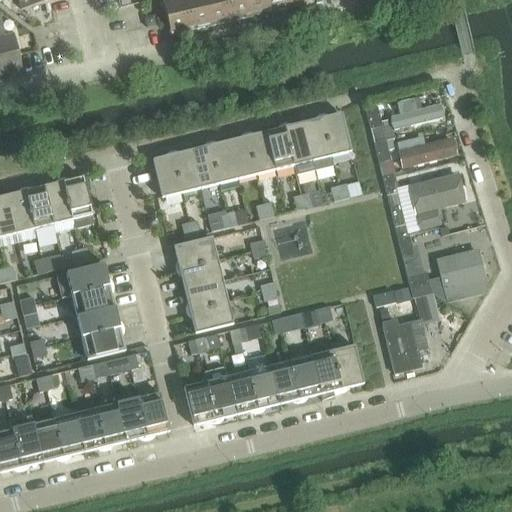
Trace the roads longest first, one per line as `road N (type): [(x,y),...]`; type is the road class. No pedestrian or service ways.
road 1 (residential): [(189,463),(111,154)]
road 2 (residential): [(189,463),(467,396)]
road 3 (residential): [(0,509),(189,463)]
road 4 (residential): [(511,256),(457,78)]
